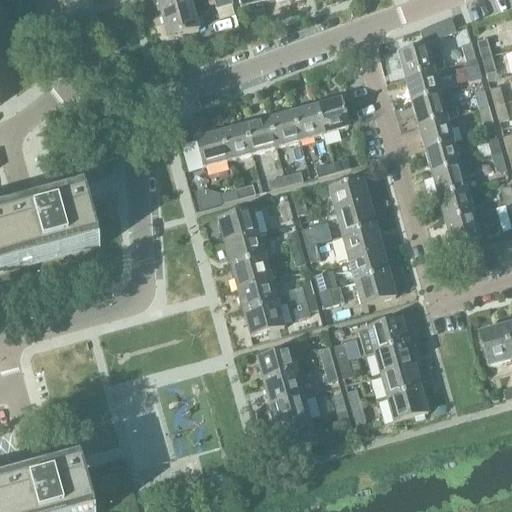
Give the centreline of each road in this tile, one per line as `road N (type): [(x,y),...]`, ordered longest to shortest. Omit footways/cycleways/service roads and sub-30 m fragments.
road 1 (residential): [(362,36),(438,301),(511,289)]
road 2 (residential): [(0,342),(139,297),(147,281),(138,114)]
road 3 (residential): [(138,114),(362,36)]
